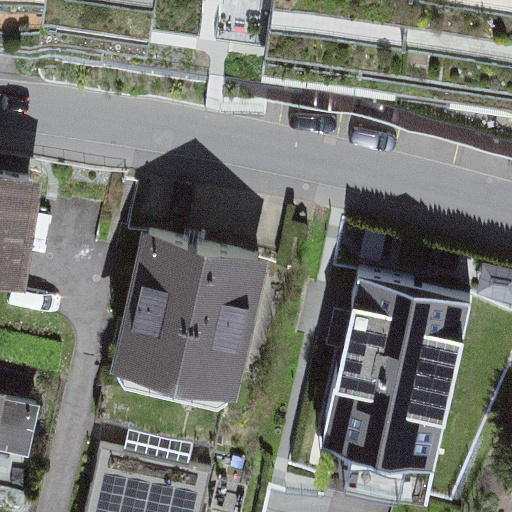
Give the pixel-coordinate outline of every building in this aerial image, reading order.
[(0,0),(0,58),(162,79),(172,0),(0,0)] [(511,133),(511,0),(238,0),(226,96),(511,133)] [(0,281),(24,285),(39,179),(0,172),(0,281)] [(263,254),(148,223),(111,359),(227,390),(263,254)] [(457,289),(351,269),(327,396),(467,422),(478,362),(445,355),(457,289)] [(0,451),(25,456),(32,416),(0,409),(0,451)] [(205,511),(214,465),(97,443),(84,511),(205,511)]
